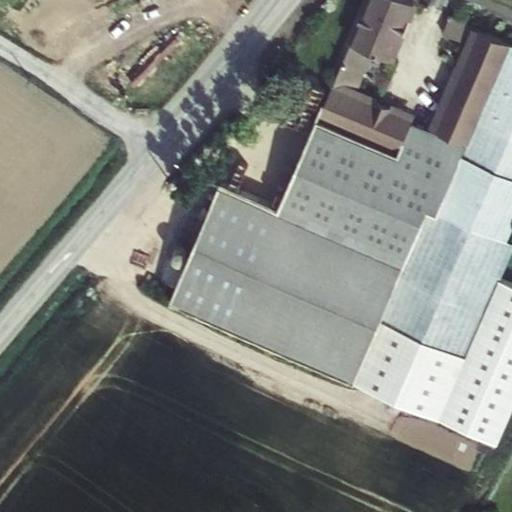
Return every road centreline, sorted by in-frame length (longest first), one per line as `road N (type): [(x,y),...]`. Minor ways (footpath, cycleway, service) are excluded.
road 1 (tertiary): [(0,335),(280,0)]
road 2 (unknown): [(164,0),(54,85)]
